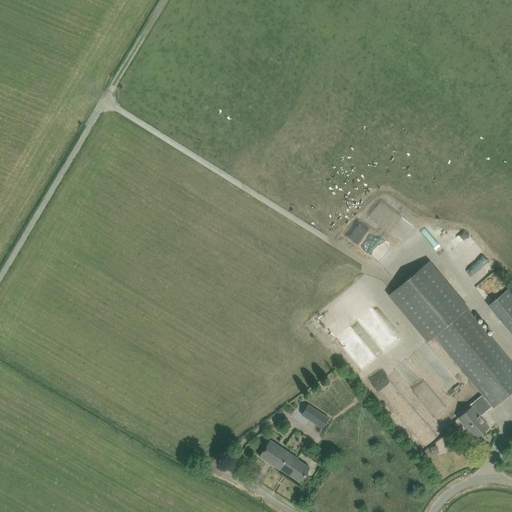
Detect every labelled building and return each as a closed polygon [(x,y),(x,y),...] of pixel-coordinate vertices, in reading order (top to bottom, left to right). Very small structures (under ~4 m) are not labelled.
[(468,307),(447,282),(429,260),(388,295),(426,342),(433,336),(482,395),(470,405),(471,407),(465,412),(458,418),(475,438),(489,427),(480,416),(492,406),(493,408),(511,391),(511,363),(466,308),(468,307)] [(511,335),(511,293),(508,288),(487,306),(511,335)] [(353,312),(359,302),(354,299),(347,309),(353,312)] [(443,381),(447,388),(458,381),(453,374),(443,381)] [(409,385),(419,396),(430,386),(420,375),(409,385)] [(308,404),(301,415),(322,429),(329,418),(308,404)] [(420,435),(425,442),(434,436),(429,429),(420,435)] [(279,470),(280,469),(300,482),(310,467),(298,459),(298,458),(269,439),(258,456),(279,470)]
